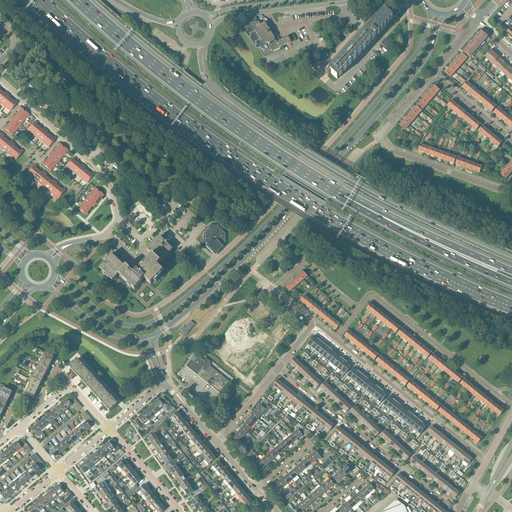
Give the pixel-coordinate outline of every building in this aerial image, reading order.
[(384,11),(329,71),(337,79),(392,19),(384,11)] [(252,23),(251,23),(251,29),(245,32),(257,48),(259,47),(265,51),(266,51),(270,49),(271,52),(272,51),(272,52),(279,49),(280,51),(285,48),(283,46),(291,43),(288,37),(279,41),(276,37),(275,38),(269,29),(271,27),(270,25),(267,26),(265,23),(261,25),(259,21),(252,22),(252,23)] [(481,31),(477,36),(484,42),(488,37),(486,35),(487,34),(482,30),(481,31)] [(474,40),(481,46),(484,42),(477,36),(474,40)] [(386,38),(381,43),(388,50),(393,45),(386,38)] [(470,44),(477,50),(481,46),(474,40),(470,44)] [(467,48),(474,54),(477,50),(470,44),(467,48)] [(474,54),(467,48),(463,52),(470,58),(474,54)] [(488,61),(495,54),(491,50),(484,57),(488,61)] [(495,54),(488,61),(492,64),(499,57),(495,54)] [(499,57),(492,64),(496,68),(503,61),(499,57)] [(503,61),(496,68),(500,72),(507,65),(503,61)] [(507,65),(500,72),(504,75),(511,68),(507,65)] [(451,67),(447,71),(454,77),(458,73),(451,67)] [(447,71),(444,74),(451,80),(454,77),(447,71)] [(444,74),(441,78),(448,84),(451,80),(444,74)] [(441,78),(438,81),(445,88),(448,84),(441,78)] [(438,81),(434,85),(441,91),(445,88),(438,81)] [(434,85),(431,88),(438,95),(441,91),(434,85)] [(431,88),(428,92),(435,98),(438,95),(431,88)] [(474,88),(471,92),(478,99),(482,95),(474,88)] [(428,92),(425,95),(432,102),(435,98),(428,92)] [(471,92),(468,96),(475,102),(478,99),(471,92)] [(8,94),(0,103),(5,107),(12,99),(9,97),(10,95),(8,94)] [(425,95),(422,99),(429,105),(432,102),(425,95)] [(468,96),(465,99),(472,106),(475,102),(468,96)] [(12,99),(5,107),(11,112),(18,102),(16,101),(15,102),(12,99)] [(422,99),(418,103),(425,109),(429,105),(422,99)] [(465,99),(461,103),(468,109),(472,106),(465,99)] [(495,100),(491,103),(498,110),(502,106),(495,100)] [(461,103),(458,106),(465,113),(468,109),(461,103)] [(491,103),(488,107),(495,113),(498,110),(491,103)] [(458,106),(455,110),(462,116),(465,113),(458,106)] [(17,114),(25,120),(30,115),(21,107),(19,109),(20,110),(17,114)] [(488,107),(485,111),(492,117),(495,113),(488,107)] [(455,110),(452,113),(459,120),(462,116),(455,110)] [(485,111),(482,114),(489,121),(492,117),(485,111)] [(452,113),(448,117),(456,123),(459,120),(452,113)] [(25,120),(17,114),(15,117),(14,116),(12,118),(21,125),(25,120)] [(482,114),(478,118),(485,124),(489,121),(482,114)] [(448,117),(445,121),(452,127),(456,123),(448,117)] [(21,125),(12,118),(10,120),(11,121),(9,124),(17,131),(21,125)] [(478,118),(475,121),(482,128),(485,124),(478,118)] [(33,135),(40,127),(37,124),(38,123),(35,121),(28,130),(33,135)] [(445,121),(442,124),(449,131),(452,127),(445,121)] [(475,121),(472,125),(479,131),(482,128),(475,121)] [(17,131),(9,124),(6,127),(5,126),(3,128),(13,136),(17,131)] [(472,125),(469,128),(476,135),(479,131),(472,125)] [(40,127),(33,135),(38,139),(46,130),(44,128),(43,129),(40,127)] [(469,128),(465,132),(472,138),(476,135),(469,128)] [(46,130),(38,139),(43,143),(50,135),(47,133),(48,132),(46,130)] [(465,132),(462,135),(469,142),(472,138),(465,132)] [(50,135),(43,143),(49,148),(56,138),(54,137),(53,138),(50,135)] [(462,135),(459,139),(466,146),(469,142),(462,135)] [(511,141),(506,136),(503,140),(510,146),(511,143),(511,141)] [(5,152),(13,143),(11,141),(10,142),(7,140),(0,148),(5,152)] [(503,140),(499,143),(507,150),(510,146),(503,140)] [(10,156),(17,148),(14,146),(15,144),(13,143),(5,152),(10,156)] [(56,149),(64,156),(68,151),(59,143),(57,145),(59,146),(56,149)] [(499,143),(496,147),(503,153),(507,150),(499,143)] [(496,147),(493,151),(500,157),(503,153),(496,147)] [(17,148),(10,156),(16,161),(23,151),(21,149),(20,151),(17,148)] [(51,153),(60,161),(64,156),(56,149),(54,152),(52,151),(51,153)] [(493,151),(490,154),(497,160),(500,157),(493,151)] [(48,160),(56,166),(60,161),(51,153),(49,156),(50,157),(48,160)] [(490,154),(487,158),(494,164),(497,160),(490,154)] [(71,171),(78,163),(75,160),(76,159),(74,157),(66,167),(71,171)] [(487,158),(483,161),(490,168),(494,164),(487,158)] [(56,166),(48,160),(45,163),(44,162),(42,164),(51,172),(56,166)] [(78,163),(71,171),(77,175),(84,166),(82,164),(81,165),(78,163)] [(32,178),(39,170),(36,168),(37,166),(35,164),(27,174),(32,178)] [(84,166),(77,175),(82,179),(88,171),(85,169),(86,168),(84,166)] [(39,170),(32,178),(37,182),(45,173),(43,171),(42,173),(39,170)] [(88,171),(82,179),(87,184),(95,175),(93,173),(92,174),(88,171)] [(45,173),(37,182),(43,187),(49,179),(46,176),(47,175),(45,173)] [(49,179),(43,187),(48,191),(55,182),(53,180),(52,181),(49,179)] [(55,182),(48,191),(53,195),(60,187),(56,185),(58,183),(55,182)] [(60,187),(53,195),(58,200),(66,190),(64,188),(63,190),(60,187)] [(90,193),(98,199),(101,196),(102,197),(104,195),(95,187),(90,193)] [(98,199),(90,193),(86,198),(95,206),(97,203),(96,202),(98,199)] [(95,206),(86,198),(82,203),(90,210),(92,207),(94,208),(95,206)] [(90,210),(82,203),(77,208),(87,216),(89,214),(87,213),(90,210)] [(222,246),(225,242),(225,234),(219,228),(218,225),(210,226),(210,228),(204,234),(204,243),(207,246),(206,247),(215,255),(223,246),(222,246)] [(112,255),(105,262),(99,268),(112,281),(119,274),(122,277),(121,277),(135,290),(141,284),(142,285),(146,281),(151,285),(163,272),(157,265),(160,262),(173,250),(159,237),(147,250),(152,255),(149,258),(150,259),(138,272),(137,271),(132,275),(128,271),(129,269),(126,266),(125,267),(112,255)] [(256,315),(255,317),(257,319),(259,317),(261,319),(267,324),(272,328),(277,332),(273,337),(283,345),(286,341),(287,340),(288,340),(295,332),(279,320),(273,315),(268,311),(262,307),(256,315)] [(183,327),(179,332),(185,336),(188,332),(194,325),(191,322),(185,329),(183,327)] [(313,336),(307,344),(311,347),(317,340),(313,336)] [(317,340),(311,347),(315,350),(321,342),(317,340)] [(321,342),(315,350),(318,353),(325,345),(321,342)] [(325,345),(318,353),(322,356),(328,348),(325,345)] [(328,348),(322,356),(326,359),(332,351),(328,348)] [(332,351),(326,359),(330,362),(336,354),(332,351)] [(42,357),(51,362),(54,357),(45,352),(42,357)] [(194,356),(186,366),(196,374),(197,372),(199,374),(197,375),(208,384),(207,386),(209,388),(211,386),(220,393),(225,387),(226,386),(229,382),(216,372),(211,367),(206,373),(203,370),(204,368),(205,369),(211,362),(206,358),(205,358),(204,360),(200,358),(196,354),(194,356)] [(336,354),(330,362),(333,365),(340,357),(336,354)] [(51,362),(42,357),(40,362),(49,366),(51,362)] [(340,357),(333,365),(337,368),(343,360),(340,357)] [(294,358),(290,363),(290,364),(294,368),(299,363),(294,358)] [(79,378),(87,370),(77,359),(69,367),(79,378)] [(343,360),(337,368),(341,371),(347,363),(343,360)] [(49,366),(40,362),(38,366),(47,371),(49,366)] [(299,363),(294,368),(299,372),(303,367),(299,363)] [(347,363),(341,371),(345,374),(351,367),(347,363)] [(47,371),(38,366),(36,371),(45,375),(47,371)] [(303,367),(299,372),(303,376),(308,371),(303,367)] [(353,368),(346,376),(350,379),(357,371),(353,368)] [(87,370),(79,378),(89,389),(97,382),(87,370)] [(45,375),(36,371),(33,376),(42,380),(45,375)] [(308,371),(303,376),(307,380),(312,375),(308,371)] [(357,371),(350,379),(354,382),(361,374),(357,371)] [(361,374),(354,382),(358,385),(364,377),(361,374)] [(312,375),(307,380),(312,384),(317,379),(312,375)] [(42,380),(33,376),(31,380),(40,385),(42,380)] [(364,377),(358,385),(362,388),(368,380),(364,377)] [(317,379),(312,384),(316,388),(321,383),(317,379)] [(40,385),(31,380),(29,385),(38,389),(40,385)] [(277,380),(273,385),(278,389),(282,384),(277,380)] [(368,380),(362,388),(365,391),(372,383),(368,380)] [(97,382),(89,389),(99,400),(107,393),(97,382)] [(320,387),(320,388),(324,392),(329,387),(325,382),(320,387)] [(372,383),(365,391),(369,394),(376,386),(372,383)] [(282,384),(278,389),(282,393),(287,388),(282,384)] [(38,389),(29,385),(27,389),(36,394),(38,389)] [(376,386),(369,394),(373,397),(379,389),(376,386)] [(1,392),(10,397),(12,392),(3,387),(1,392)] [(329,387),(324,392),(329,396),(333,391),(329,387)] [(287,388),(282,393),(287,397),(291,391),(287,388)] [(36,394),(27,389),(24,394),(33,399),(36,394)] [(379,389),(373,397),(377,400),(383,392),(379,389)] [(291,391),(287,397),(292,401),(296,395),(291,391)] [(333,391),(329,396),(333,400),(338,395),(333,391)] [(0,394),(0,397),(8,402),(10,397),(1,392),(0,394)] [(383,392),(377,400),(381,403),(387,395),(383,392)] [(107,393),(99,400),(109,412),(118,404),(107,393)] [(296,395),(292,401),(296,404),(301,399),(296,395)] [(338,395),(333,400),(337,404),(342,399),(338,395)] [(389,396),(382,404),(386,408),(393,400),(389,396)] [(153,404),(159,411),(162,409),(164,411),(165,410),(170,415),(176,410),(173,407),(172,408),(169,404),(170,404),(168,401),(167,402),(163,397),(159,400),(153,404)] [(301,399),(296,404),(301,408),(306,403),(301,399)] [(342,399),(337,404),(342,408),(347,403),(342,399)] [(63,403),(67,409),(72,405),(71,405),(69,402),(67,400),(63,403)] [(393,400),(386,408),(390,411),(396,403),(393,400)] [(67,409),(63,403),(58,407),(63,413),(67,409)] [(256,410),(262,414),(263,416),(270,408),(264,403),(261,406),(260,405),(256,410)] [(306,403),(301,408),(306,412),(310,406),(306,403)] [(347,403),(342,408),(346,413),(347,412),(351,407),(347,403)] [(396,403),(390,411),(394,414),(400,406),(396,403)] [(159,411),(153,404),(148,409),(154,416),(159,411)] [(310,406),(306,412),(311,416),(315,410),(310,406)] [(354,406),(350,411),(354,416),(359,411),(354,406)] [(400,406),(394,414),(397,417),(404,409),(400,406)] [(63,413),(58,407),(54,411),(59,417),(63,413)] [(143,413),(149,420),(154,416),(148,409),(143,413)] [(404,409),(397,417),(401,420),(408,412),(404,409)] [(252,414),(258,419),(262,414),(256,410),(252,414)] [(315,410),(311,416),(315,419),(320,414),(315,410)] [(59,417),(54,411),(49,414),(54,420),(59,417)] [(359,411),(354,416),(359,420),(363,415),(359,411)] [(175,422),(181,417),(177,412),(171,417),(175,422)] [(408,412),(401,420),(405,423),(411,415),(408,412)] [(149,420),(143,413),(138,418),(134,421),(141,430),(146,426),(144,424),(149,420)] [(54,420),(49,414),(45,418),(50,424),(54,420)] [(258,419),(252,414),(249,419),(254,424),(258,419)] [(320,414),(315,419),(320,423),(324,418),(320,414)] [(363,415),(359,420),(363,424),(368,419),(363,415)] [(411,415),(405,423),(409,426),(415,418),(411,415)] [(287,416),(285,418),(288,421),(291,423),(290,424),(293,427),(297,424),(296,423),(287,416)] [(179,426),(185,421),(181,417),(175,422),(179,426)] [(50,424),(45,418),(40,422),(45,428),(50,424)] [(324,418),(320,423),(325,427),(329,421),(324,418)] [(415,418),(409,426),(412,429),(419,421),(415,418)] [(254,424),(249,419),(245,424),(250,428),(254,424)] [(368,419),(363,424),(367,428),(372,423),(368,419)] [(183,431),(189,426),(185,421),(179,426),(183,431)] [(329,421),(325,427),(329,431),(330,431),(334,425),(329,421)] [(419,421),(412,429),(416,432),(423,424),(419,421)] [(45,428),(40,422),(36,426),(41,431),(45,428)] [(88,425),(86,422),(81,425),(86,431),(91,428),(88,425)] [(372,423),(367,428),(372,432),(376,427),(372,423)] [(250,428),(245,424),(241,429),(247,433),(250,428)] [(423,424),(416,432),(420,435),(427,427),(424,425),(423,424)] [(77,429),(82,435),(86,431),(81,425),(77,429)] [(41,431),(36,426),(32,429),(37,435),(41,431)] [(187,436),(193,431),(189,426),(183,431),(187,436)] [(338,427),(334,432),(339,436),(343,431),(338,427)] [(376,427),(372,432),(376,436),(381,431),(376,427)] [(432,436),(436,431),(432,427),(427,432),(432,436)] [(72,433),(77,439),(82,435),(77,429),(72,433)] [(247,433),(241,429),(237,433),(243,438),(247,433)] [(304,431),(303,432),(307,437),(311,433),(306,429),(304,431)] [(293,434),(297,439),(302,435),(297,430),(293,434)] [(384,430),(380,435),(380,436),(384,440),(389,435),(384,430)] [(191,440),(197,435),(193,431),(187,436),(191,440)] [(343,431),(339,436),(344,440),(348,435),(343,431)] [(436,431),(432,436),(436,440),(441,434),(436,431)] [(68,437),(73,442),(77,439),(72,433),(68,437)] [(151,444),(156,440),(158,439),(155,433),(147,438),(151,444)] [(243,438),(237,433),(234,438),(239,443),(243,438)] [(297,439),(293,434),(288,437),(293,443),(297,439)] [(441,434),(436,440),(441,443),(445,438),(441,434)] [(195,445),(200,440),(197,435),(191,440),(195,445)] [(348,435),(344,440),(348,444),(352,439),(348,435)] [(389,435),(384,440),(389,444),(393,439),(389,435)] [(64,440),(69,446),(73,442),(68,437),(64,440)] [(293,443),(288,437),(283,441),(288,447),(293,443)] [(445,438),(441,443),(445,447),(450,441),(445,438)] [(158,439),(156,440),(151,444),(155,449),(162,444),(158,439)] [(352,439),(348,444),(353,448),(357,442),(352,439)] [(393,439),(389,444),(393,448),(398,443),(393,439)] [(59,444),(64,450),(69,446),(64,440),(59,444)] [(200,440),(195,445),(199,449),(204,444),(200,440)] [(288,447),(283,441),(279,445),(284,451),(288,447)] [(450,441),(445,447),(450,450),(454,445),(450,441)] [(21,448),(21,447),(19,445),(17,442),(12,446),(17,452),(22,448),(21,448)] [(109,453),(111,455),(114,452),(112,450),(115,449),(109,442),(104,446),(109,453)] [(357,442),(353,448),(358,451),(362,446),(357,442)] [(159,454),(166,450),(166,449),(167,448),(164,443),(162,444),(155,449),(159,454)] [(398,443),(393,448),(397,452),(402,447),(398,443)] [(55,448),(60,454),(64,450),(59,444),(55,448)] [(202,454),(208,449),(204,444),(199,449),(202,454)] [(284,451),(279,445),(274,449),(279,455),(284,451)] [(454,445),(450,450),(454,454),(459,448),(454,445)] [(17,452),(12,446),(8,450),(13,456),(17,452)] [(105,457),(109,453),(104,446),(99,450),(105,457)] [(362,446),(358,451),(362,455),(367,450),(362,446)] [(402,447),(397,452),(402,456),(406,451),(402,447)] [(60,454),(55,448),(50,451),(55,457),(60,454)] [(459,448),(454,454),(459,457),(463,452),(459,448)] [(208,449),(202,454),(206,458),(206,459),(212,454),(208,449)] [(279,455),(274,449),(270,453),(274,459),(279,455)] [(13,456),(8,450),(3,453),(8,459),(13,456)] [(105,457),(99,450),(94,455),(100,461),(105,457)] [(162,460),(169,455),(166,450),(159,454),(162,460)] [(367,450),(362,455),(367,459),(371,454),(367,450)] [(320,457),(316,451),(311,455),(316,461),(318,459),(320,460),(322,458),(320,457)] [(406,451),(402,456),(406,461),(411,455),(406,451)] [(463,452),(459,457),(463,461),(468,456),(463,452)] [(8,459),(3,453),(0,456),(0,458),(4,463),(8,459)] [(274,459),(270,453),(265,457),(270,462),(274,459)] [(208,465),(210,463),(216,458),(212,454),(206,459),(206,458),(204,460),(208,465)] [(371,454),(367,459),(372,463),(376,457),(371,454)] [(100,461),(94,455),(89,459),(95,465),(100,461)] [(169,455),(162,460),(166,465),(173,460),(169,455)] [(316,461),(311,455),(306,459),(311,465),(316,461)] [(468,456),(463,461),(468,465),(472,459),(468,456)] [(270,462),(265,457),(260,461),(265,466),(270,462)] [(376,457),(372,463),(376,467),(381,461),(376,457)] [(414,457),(410,462),(414,466),(419,460),(414,457)] [(323,464),(325,467),(332,462),(329,458),(324,462),(325,462),(323,464)] [(95,465),(89,459),(84,463),(88,467),(90,470),(95,465)] [(311,465),(306,459),(302,463),(306,469),(311,465)] [(121,460),(116,463),(118,466),(122,471),(129,466),(124,460),(123,462),(121,460)] [(419,460),(414,466),(419,470),(423,464),(419,460)] [(217,471),(222,466),(218,461),(213,466),(217,471)] [(265,466),(260,461),(256,464),(261,470),(265,466)] [(381,461),(376,467),(381,470),(385,465),(381,461)] [(342,470),(347,475),(351,472),(351,471),(353,469),(347,462),(343,466),(344,468),(342,470)] [(36,465),(34,463),(32,465),(31,465),(29,466),(31,468),(36,474),(40,470),(38,467),(36,465)] [(90,470),(88,467),(84,463),(79,467),(84,474),(90,470)] [(306,469),(302,463),(297,467),(302,472),(306,469)] [(172,467),(169,469),(173,475),(180,470),(176,464),(172,467)] [(423,464),(419,470),(423,473),(428,468),(423,464)] [(385,465),(381,470),(386,474),(390,469),(385,465)] [(126,476),(133,470),(129,466),(122,471),(126,476)] [(221,476),(226,471),(222,466),(217,471),(221,476)] [(302,472),(297,467),(292,471),(297,476),(302,472)] [(26,472),(31,478),(36,474),(31,468),(26,472)] [(340,468),(336,471),(336,472),(338,473),(337,474),(342,479),(347,475),(342,470),(340,468)] [(428,468),(423,473),(428,477),(432,471),(428,468)] [(390,469),(386,474),(390,478),(395,473),(390,469)] [(133,470),(126,476),(131,481),(137,475),(133,470)] [(177,480),(184,475),(180,470),(173,475),(177,480)] [(224,480),(230,475),(226,471),(221,476),(224,480)] [(297,476),(292,471),(288,475),(292,480),(297,476)] [(432,471),(428,477),(432,480),(437,475),(432,471)] [(31,478),(26,472),(22,475),(27,481),(31,478)] [(337,474),(338,473),(336,472),(334,473),(336,475),(333,477),(338,483),(342,479),(337,474)] [(399,474),(395,480),(400,484),(404,478),(399,474)] [(27,481),(22,475),(18,479),(23,485),(27,481)] [(137,475),(131,481),(135,486),(141,480),(137,475)] [(180,485),(187,481),(189,479),(188,477),(186,478),(184,475),(177,480),(180,485)] [(230,475),(224,480),(228,485),(234,480),(230,475)] [(292,480),(288,475),(283,478),(288,484),(292,480)] [(437,475),(432,480),(437,484),(441,478),(437,475)] [(288,484),(283,478),(279,482),(283,488),(288,484)] [(404,478),(400,484),(404,487),(409,482),(404,478)] [(441,478),(437,484),(441,487),(446,482),(441,478)] [(23,485),(18,479),(13,483),(18,489),(23,485)] [(334,485),(329,479),(325,483),(329,489),(334,485)] [(232,489),(238,485),(234,480),(228,485),(232,489)] [(187,481),(180,485),(184,491),(191,486),(187,481)] [(99,493),(106,488),(102,482),(95,487),(99,493)] [(283,488),(279,482),(274,486),(275,487),(273,488),(277,493),(283,488)] [(409,482),(404,487),(409,491),(413,486),(409,482)] [(446,482),(441,487),(446,491),(450,486),(446,482)] [(18,489),(13,483),(9,487),(14,492),(18,489)] [(329,489),(325,483),(320,487),(325,492),(329,489)] [(138,490),(142,495),(149,490),(145,484),(138,490)] [(365,488),(370,493),(374,490),(369,484),(365,488)] [(53,490),(58,496),(63,492),(58,485),(53,490)] [(236,494),(242,489),(238,485),(232,489),(236,494)] [(191,486),(184,491),(188,496),(195,491),(191,486)] [(413,486),(409,491),(414,495),(418,490),(413,486)] [(450,486),(446,491),(450,495),(455,489),(450,486)] [(14,492),(9,487),(4,490),(9,496),(14,492)] [(325,492),(320,487),(316,491),(321,496),(325,492)] [(103,498),(110,493),(106,488),(99,493),(103,498)] [(370,493),(365,488),(360,491),(365,497),(370,493)] [(240,499),(246,494),(242,489),(236,494),(240,499)] [(455,489),(450,495),(455,498),(459,493),(455,489)] [(9,496),(4,490),(1,493),(0,491),(0,499),(1,500),(3,498),(5,500),(9,496)] [(48,494),(53,500),(58,496),(53,490),(48,494)] [(147,500),(153,495),(149,490),(142,495),(147,500)] [(418,490),(414,495),(418,499),(423,493),(418,490)] [(321,496),(316,491),(311,494),(316,500),(321,496)] [(356,495),(361,501),(365,497),(360,491),(356,495)] [(107,503),(114,499),(110,493),(103,498),(107,503)] [(423,493),(418,499),(423,502),(427,497),(423,493)] [(53,500),(48,494),(43,498),(48,504),(53,500)] [(244,503),(250,498),(246,494),(240,499),(244,503)] [(283,498),(282,499),(281,500),(280,501),(283,503),(291,497),(288,494),(283,498)] [(316,500),(311,494),(307,498),(312,504),(316,500)] [(151,505),(157,499),(153,495),(147,500),(151,505)] [(361,501),(356,495),(351,499),(356,505),(361,501)] [(194,506),(201,501),(197,496),(190,500),(194,506)] [(427,497),(423,502),(428,506),(432,501),(427,497)] [(48,504),(43,498),(38,502),(44,509),(48,504)] [(244,503),(248,508),(253,503),(250,498),(244,503)] [(287,502),(284,504),(286,508),(287,509),(288,508),(290,507),(291,506),(289,504),(294,500),(292,498),(287,502)] [(302,502),(307,507),(312,504),(307,498),(302,502)] [(110,509),(117,504),(114,499),(107,503),(110,509)] [(155,510),(162,504),(157,499),(151,505),(155,510)] [(356,505),(351,499),(347,503),(352,508),(356,505)] [(407,511),(405,506),(396,500),(381,511),(407,511)] [(198,511),(205,507),(201,501),(194,506),(198,511)] [(432,501),(428,506),(432,510),(437,505),(432,501)] [(39,511),(44,509),(38,502),(33,506),(37,511),(39,511)] [(307,507),(302,502),(298,506),(303,511),(307,507)] [(69,511),(72,511),(77,508),(73,503),(66,509),(69,511)] [(347,511),(352,508),(347,503),(343,506),(347,511)]
